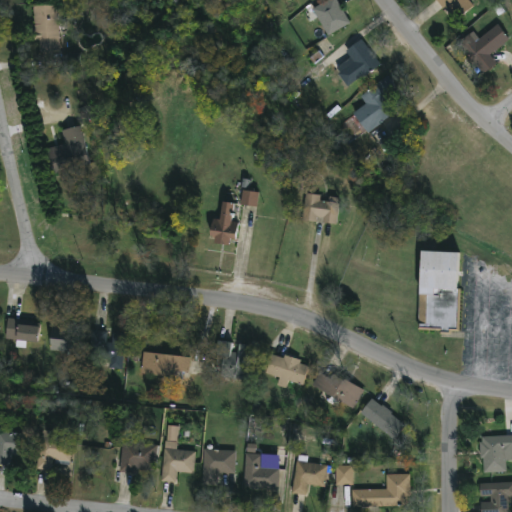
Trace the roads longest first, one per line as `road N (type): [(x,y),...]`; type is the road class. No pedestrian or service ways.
road 1 (residential): [(511,398),(396,366),(291,315),(174,292),(0,274)]
road 2 (residential): [(511,149),(380,0)]
road 3 (residential): [(42,279),(0,116)]
road 4 (residential): [(451,511),(455,386)]
